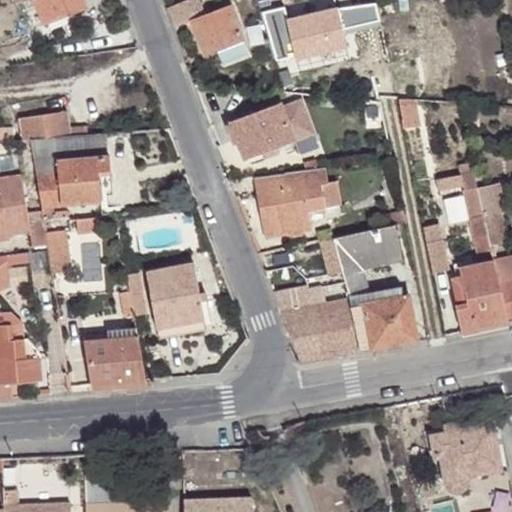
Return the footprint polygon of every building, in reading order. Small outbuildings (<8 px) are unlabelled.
[(81,0),(34,0),(45,28),(86,11),(81,0)] [(200,0),(184,0),(165,7),(172,26),(191,19),(204,55),(216,50),(243,40),(234,17),(220,23),(218,16),(212,18),(210,12),(206,13),(200,0)] [(216,50),(222,64),(248,55),(243,40),(216,50)] [(401,129),(420,126),(416,101),(414,101),(395,99),(401,129)] [(281,103),(229,122),(243,160),(312,134),(301,101),(282,107),(281,103)] [(43,112),(44,138),(56,138),(88,135),(87,124),(68,126),(66,111),(43,112)] [(30,139),(31,140),(33,152),(57,151),(58,175),(37,176),(42,220),(43,221),(53,220),(53,203),(101,202),(101,197),(99,157),(112,157),(111,134),(88,135),(56,138),(44,138),(30,139)] [(113,196),(112,157),(99,157),(101,197),(113,196)] [(321,184),(328,183),(325,169),(285,174),(288,190),(321,184)] [(288,190),(285,174),(253,177),(261,219),(309,211),(325,208),(321,184),(288,190)] [(477,189),(483,217),(504,213),(498,184),(477,189)] [(3,195),(0,195),(0,234),(9,233),(3,195)] [(261,219),(264,239),(312,229),(309,211),(261,219)] [(472,330),(506,323),(498,285),(492,261),(483,217),(469,220),(478,261),(458,265),(460,274),(466,302),(457,303),(454,304),(460,332),(472,330)] [(53,220),(43,221),(45,232),(65,230),(70,230),(68,219),(53,220)] [(380,229),(331,239),(339,267),(349,298),(358,352),(372,349),(416,340),(407,296),(405,297),(405,292),(399,292),(400,297),(395,299),(394,293),(393,289),(365,294),(361,271),(399,262),(393,227),(380,229)] [(65,230),(45,232),(52,273),(70,271),(65,230)] [(424,242),(430,272),(446,268),(439,238),(424,242)] [(339,267),(331,239),(318,242),(320,252),(321,252),(323,260),(325,270),(339,267)] [(307,244),(309,254),(320,252),(318,242),(307,244)] [(7,254),(0,254),(0,279),(10,278),(7,254)] [(498,285),(506,323),(511,321),(511,257),(492,261),(498,285)] [(156,330),(204,320),(212,318),(207,291),(199,293),(193,263),(144,272),(156,330)] [(452,276),(457,303),(466,302),(460,274),(452,276)] [(131,306),(129,296),(120,297),(122,308),(131,306)] [(342,355),(358,352),(349,298),(280,312),(299,362),(317,360),(342,355)] [(206,331),(204,320),(156,330),(158,340),(206,331)] [(146,382),(138,337),(85,342),(93,386),(146,382)] [(0,340),(0,398),(48,395),(42,380),(41,357),(27,359),(26,339),(0,340)] [(53,389),(68,388),(65,363),(49,364),(53,389)] [(457,430),(442,433),(427,436),(432,460),(438,459),(442,486),(443,488),(448,493),(455,494),(462,493),(466,487),(467,480),(465,469),(499,463),(491,423),(457,430)] [(440,426),(442,433),(457,430),(455,423),(440,426)] [(465,469),(467,480),(501,474),(499,463),(465,469)] [(18,493),(4,494),(5,509),(18,508),(18,493)] [(251,511),(250,497),(183,501),(183,511),(251,511)] [(169,511),(169,500),(83,502),(83,511),(169,511)]
